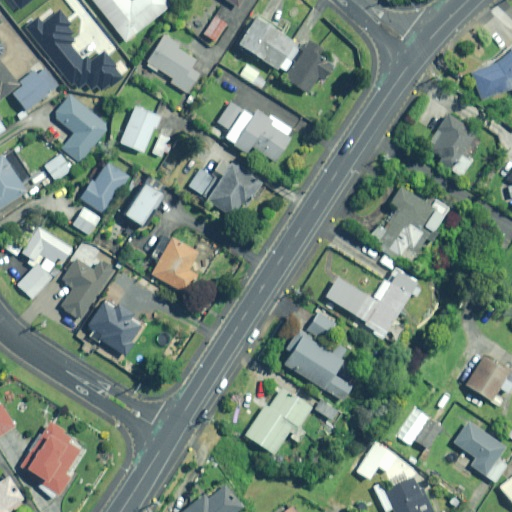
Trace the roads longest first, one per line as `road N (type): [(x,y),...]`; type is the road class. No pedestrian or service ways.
road 1 (secondary): [(168,435),(418,51)]
road 2 (residential): [(0,318),(17,338),(168,435)]
